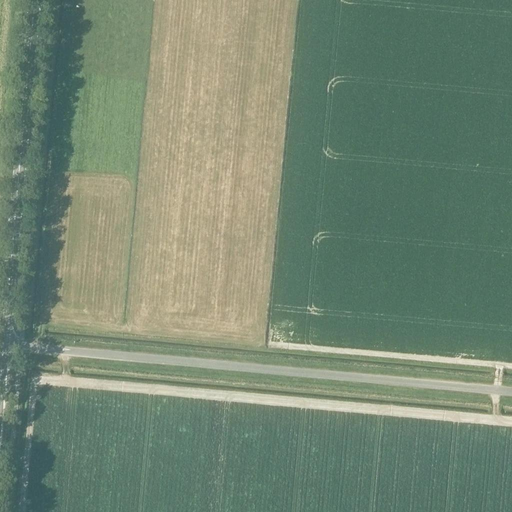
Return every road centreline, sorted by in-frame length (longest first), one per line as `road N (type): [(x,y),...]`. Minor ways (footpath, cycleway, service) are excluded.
road 1 (unclassified): [(2,346),(511,392)]
road 2 (secondary): [(2,346),(33,0)]
